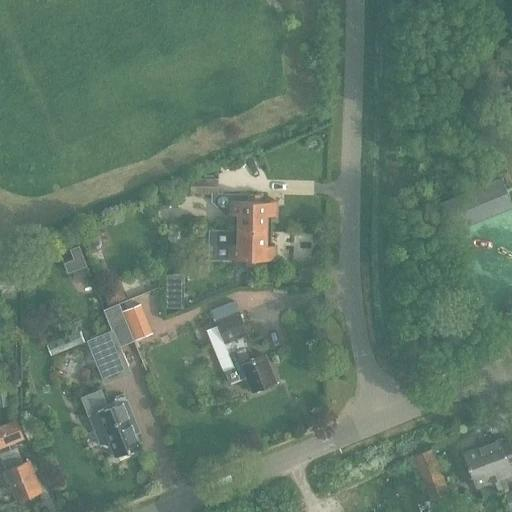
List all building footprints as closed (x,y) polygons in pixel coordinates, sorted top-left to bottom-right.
[(511,204),(500,176),(439,202),(452,233),(511,207),(511,204)] [(218,179),(190,178),(190,194),(211,195),(211,201),(224,215),(229,215),(233,215),(233,230),(270,231),(271,216),(276,216),(276,202),(261,202),(262,195),(240,195),(217,194),(218,179)] [(233,231),(216,230),(215,259),(246,260),(246,266),(260,267),(260,260),(275,260),(275,246),(270,246),(270,231),(233,230),(233,231)] [(119,281),(102,287),(108,304),(125,298),(119,281)] [(16,288),(1,288),(1,298),(17,298),(16,288)] [(162,289),(162,311),(179,311),(179,289),(162,289)] [(234,302),(209,311),(213,323),(216,321),(238,312),(234,302)] [(119,303),(103,310),(112,332),(114,337),(116,336),(120,347),(134,341),(123,313),(119,303)] [(139,306),(123,313),(134,341),(151,334),(139,306)] [(225,343),(240,337),(247,334),(238,312),(216,321),(225,343)] [(105,383),(129,373),(114,337),(112,332),(87,342),(105,383)] [(173,335),(156,342),(166,363),(182,356),(173,335)] [(245,348),(240,337),(225,343),(230,354),(234,366),(224,370),(230,383),(245,377),(252,392),(276,382),(265,355),(250,361),(245,348)] [(124,396),(113,401),(115,405),(109,408),(100,389),(80,397),(88,417),(89,416),(101,445),(109,442),(115,457),(118,456),(120,459),(130,455),(128,452),(140,447),(135,433),(139,431),(124,396)] [(0,426),(0,447),(23,438),(16,420),(0,426)] [(506,444),(495,449),(509,487),(511,485),(511,435),(504,439),(506,444)] [(469,445),(449,454),(453,465),(450,466),(455,478),(458,477),(463,489),(483,480),(486,489),(500,483),(484,445),(472,450),(469,445)] [(430,447),(407,456),(426,502),(449,493),(430,447)] [(10,483),(17,501),(41,491),(29,461),(23,463),(19,453),(1,460),(5,472),(2,473),(7,484),(10,483)]
